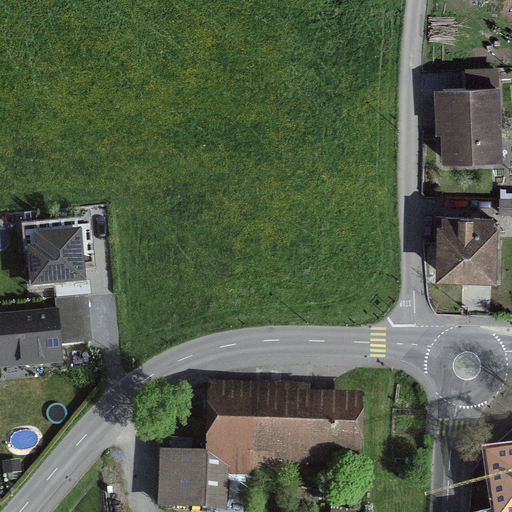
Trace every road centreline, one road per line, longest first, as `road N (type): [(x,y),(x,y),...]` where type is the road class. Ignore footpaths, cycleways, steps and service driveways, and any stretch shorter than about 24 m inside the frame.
road 1 (tertiary): [(16,511),(128,391),(178,360),(269,339),(415,344)]
road 2 (residential): [(415,0),(415,344)]
road 3 (secondary): [(448,511),(465,366)]
